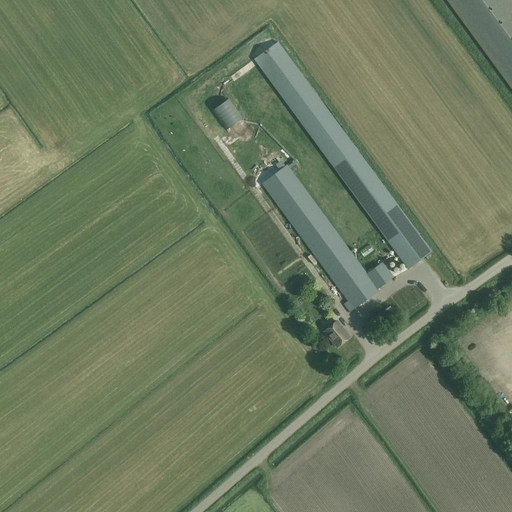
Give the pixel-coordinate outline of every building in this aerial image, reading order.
[(511,0),(448,0),(511,87),(511,0)] [(273,44),(257,56),(254,59),(241,67),(249,78),(260,93),(266,101),(309,161),(371,247),(382,263),(396,252),(408,269),(431,252),(423,240),(406,218),(342,130),(277,42),(273,44)] [(194,102),(255,188),(268,205),(335,298),(341,293),(347,301),(343,304),(349,312),(379,291),(378,290),(379,289),(393,278),(382,263),(372,270),(293,160),(231,75),(200,98),(194,102)] [(269,273),(274,284),(282,281),(277,270),(269,273)] [(336,321),(323,331),(337,347),(349,337),(336,321)] [(466,331),(457,334),(462,347),(471,344),(466,331)] [(481,372),(485,378),(503,366),(500,361),(481,372)]
